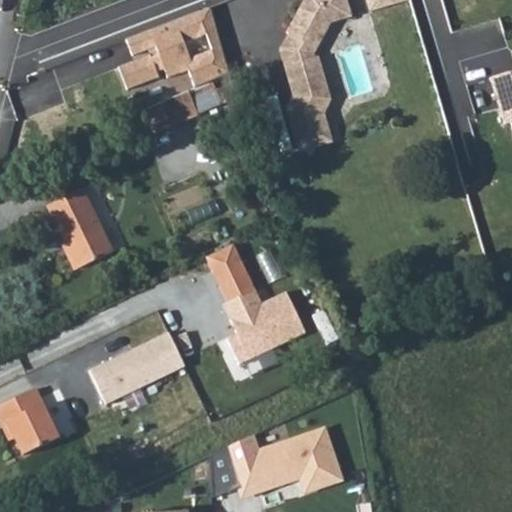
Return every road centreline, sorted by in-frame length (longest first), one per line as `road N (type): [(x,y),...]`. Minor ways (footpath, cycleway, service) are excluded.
road 1 (residential): [(0,51),(21,53),(168,0)]
road 2 (residential): [(428,0),(467,147)]
